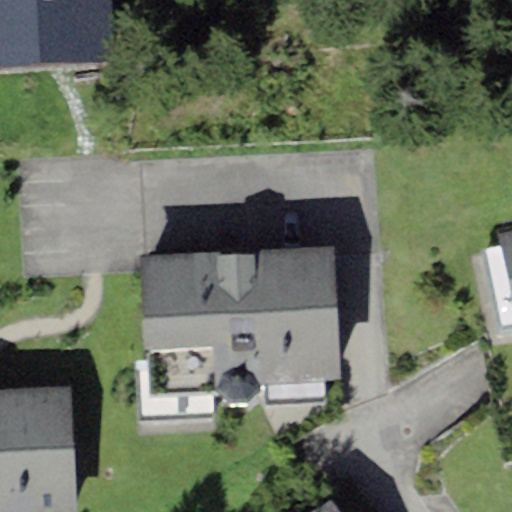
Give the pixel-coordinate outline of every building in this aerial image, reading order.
[(109,0),(0,0),(0,91),(113,86),(109,0)] [(511,251),(497,255),(511,325),(511,251)] [(334,268),(139,278),(145,413),(220,409),(221,414),(231,422),(251,421),(259,412),(259,407),(340,403),(334,268)] [(74,511),(70,406),(0,409),(0,511),(74,511)] [(346,511),(338,497),(314,511),(346,511)]
